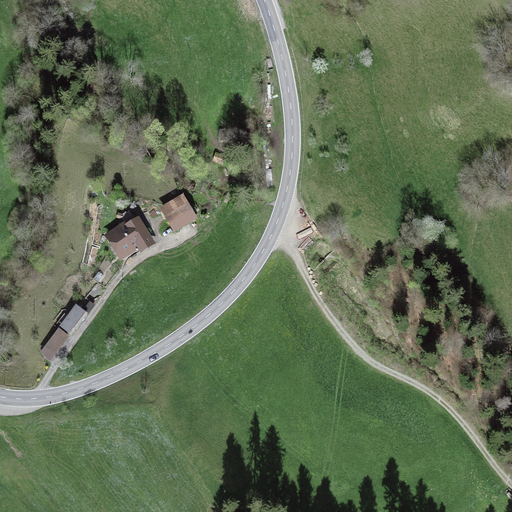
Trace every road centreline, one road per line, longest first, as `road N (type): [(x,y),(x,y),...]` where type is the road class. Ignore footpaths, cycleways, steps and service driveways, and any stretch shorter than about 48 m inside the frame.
road 1 (secondary): [(0,395),(54,395),(120,371),(182,334),(251,270),(279,215),(293,132),(264,0)]
road 2 (track): [(511,486),(439,397),(376,364),(345,336),(297,254),(272,234)]
